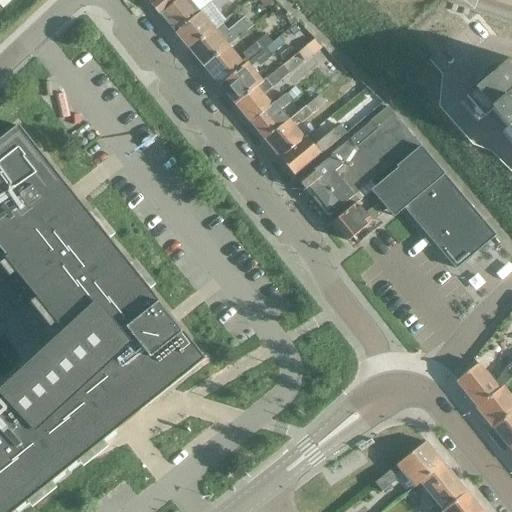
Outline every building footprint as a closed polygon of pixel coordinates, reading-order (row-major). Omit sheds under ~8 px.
[(10,1),(8,0),(0,0),(0,7),(1,9),(10,1)] [(157,0),(152,5),(161,16),(179,0),(157,0)] [(179,0),(161,16),(176,34),(200,15),(190,3),(193,0),(179,0)] [(224,21),(216,11),(230,0),(217,0),(176,34),(189,51),(220,25),(224,21)] [(268,0),(255,0),(265,12),(273,6),(268,0)] [(229,47),(245,34),(252,28),(244,18),(226,32),(220,25),(189,51),(204,68),(229,47)] [(306,47),(314,41),(309,36),(302,43),(306,47)] [(266,50),(272,45),(265,37),(262,40),(243,55),(244,57),(240,61),(229,47),(204,68),(220,87),(265,49),(266,50)] [(313,42),(297,56),(303,62),(319,49),(313,42)] [(266,50),(265,49),(220,87),(235,105),(263,82),(252,68),(257,63),(260,66),(271,57),(266,50)] [(483,120),(492,112),(511,135),(511,66),(509,66),(507,63),(465,99),(483,120)] [(250,124),(271,106),(263,96),(283,79),(277,71),(263,82),(235,105),(250,124)] [(294,87),(286,94),(291,100),(299,93),(294,87)] [(286,95),(271,106),(250,124),(264,141),(287,122),(279,111),(290,102),(286,95)] [(301,125),(326,105),(320,98),(306,109),(306,108),(287,122),(264,141),(280,160),(305,139),(293,125),(299,121),(301,125)] [(303,184),(301,185),(328,217),(400,158),(402,161),(421,147),(422,146),(388,107),(368,125),(349,140),(355,148),(353,150),(347,143),(332,156),(333,156),(302,182),(303,184)] [(338,126),(332,131),(339,139),(345,134),(338,126)] [(0,511),(15,511),(26,504),(204,362),(17,128),(0,141),(0,249),(7,258),(4,261),(66,339),(69,336),(72,340),(2,396),(0,393),(0,511)] [(305,139),(280,160),(294,177),(339,139),(332,131),(315,145),(316,146),(314,148),(307,138),(305,139)] [(421,151),(374,192),(394,214),(405,205),(454,268),(492,238),(421,151)] [(328,217),(327,217),(332,223),(332,224),(347,242),(382,214),(375,205),(365,214),(356,204),(358,203),(353,196),(328,217)] [(502,389),(511,376),(511,362),(507,369),(499,378),(500,379),(496,384),(490,377),(488,379),(477,366),(456,383),(469,400),(469,402),(472,407),(473,406),(476,410),(477,409),(477,410),(502,389)] [(511,401),(502,389),(477,410),(477,409),(476,410),(493,431),(508,417),(511,414),(511,401)] [(511,414),(508,417),(493,431),(508,450),(511,447),(511,414)] [(414,489),(419,485),(442,464),(425,442),(374,485),(380,493),(396,481),(394,477),(400,472),(414,489)] [(442,464),(419,485),(440,511),(443,511),(454,503),(466,493),(442,464)] [(454,503),(443,511),(480,511),(466,493),(454,503)]
